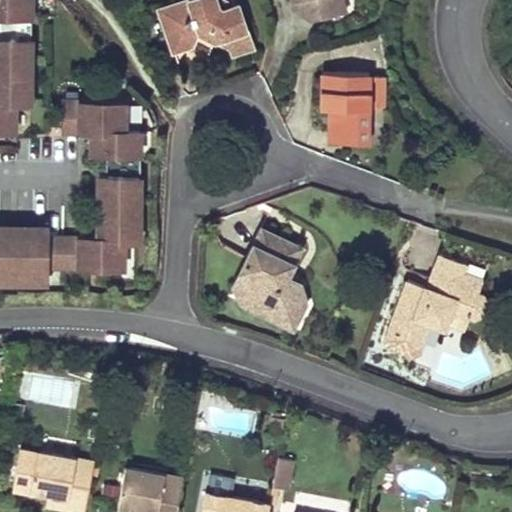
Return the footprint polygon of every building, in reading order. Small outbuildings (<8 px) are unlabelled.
[(0,0),(0,130),(15,130),(16,103),(31,103),(31,0),(0,0)] [(166,0),(149,6),(163,48),(184,41),(186,37),(190,28),(205,35),(220,43),(222,50),(243,42),(229,0),(228,0),(211,6),(209,0),(166,0)] [(284,0),(286,7),(300,17),(295,0),(284,0)] [(295,0),(300,17),(337,7),(334,0),(295,0)] [(190,28),(186,37),(200,45),(205,35),(190,28)] [(359,60),(312,62),(315,94),(320,94),(324,133),(362,130),(360,94),(359,63),(359,60)] [(375,62),(359,63),(360,94),(376,94),(375,62)] [(125,101),(63,100),(63,131),(90,131),(90,153),(106,153),(105,175),(98,175),(97,216),(105,216),(105,238),(18,238),(18,234),(0,233),(0,281),(47,282),(47,267),(124,267),(124,239),(139,240),(141,129),(125,129),(125,101)] [(250,251),(232,286),(245,292),(240,303),(280,323),(289,316),(294,305),(290,294),(280,288),(287,275),(300,248),(262,229),(250,251)] [(405,280),(388,323),(405,330),(402,339),(409,341),(418,344),(426,324),(438,329),(440,323),(446,309),(466,317),(472,319),(484,311),(479,298),(471,294),(476,278),(459,274),(464,262),(438,253),(423,287),(405,280)] [(301,282),(287,275),(280,288),(290,294),(294,305),(289,316),(280,323),(292,329),(307,299),(301,282)] [(446,309),(440,323),(461,330),(466,317),(446,309)] [(405,330),(388,323),(384,333),(402,339),(405,330)] [(418,344),(409,341),(402,358),(419,363),(425,346),(418,344)] [(90,457),(18,443),(11,482),(46,489),(64,492),(61,504),(81,508),(90,457)] [(290,459),(275,456),(269,486),(284,488),(290,459)] [(172,511),(179,476),(120,465),(113,506),(131,510),(141,511),(172,511)] [(64,492),(46,489),(44,501),(61,504),(64,492)] [(264,511),(266,502),(202,489),(197,511),(264,511)]
